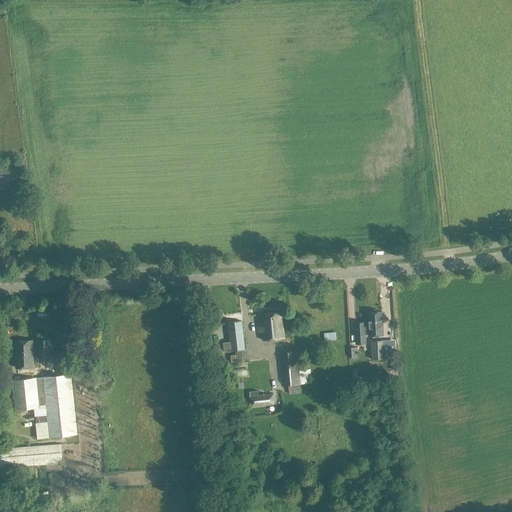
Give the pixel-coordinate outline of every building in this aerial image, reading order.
[(0,165),(0,189),(11,189),(9,165),(0,165)] [(382,328),(381,312),(376,313),(375,310),(370,311),(370,313),(368,313),(369,325),(364,325),(364,323),(356,324),(357,345),(365,344),(365,334),(370,334),(370,336),(379,336),(378,328),(382,328)] [(282,313),(261,315),(263,340),(284,338),(282,313)] [(242,322),(228,323),(231,351),(245,350),(242,322)] [(39,346),(33,346),(33,341),(15,342),(16,369),(34,369),(33,353),(37,353),(37,360),(44,359),(44,357),(50,356),(49,340),(39,341),(39,346)] [(371,342),(372,360),(385,360),(384,341),(371,342)] [(298,351),(283,353),(286,386),(301,384),(298,351)] [(70,375),(44,378),(50,437),(76,435),(70,375)] [(36,378),(13,381),(16,410),(39,407),(36,378)] [(250,397),(251,407),(274,405),(273,395),(250,397)] [(0,467),(62,462),(60,446),(0,450),(0,467)]
